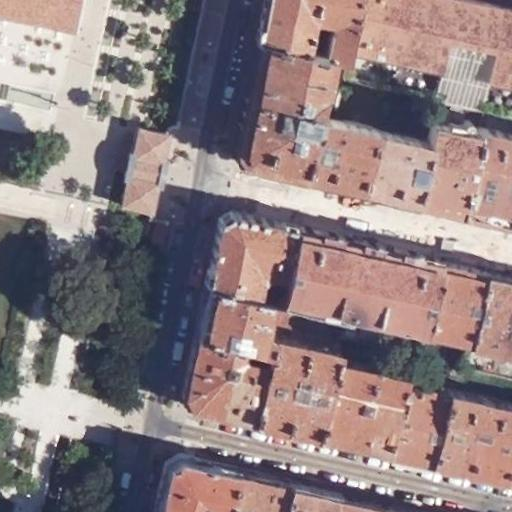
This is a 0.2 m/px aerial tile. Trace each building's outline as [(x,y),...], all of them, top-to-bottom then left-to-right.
[(0,0),(0,10),(74,25),(79,0),(0,0)] [(342,71),(358,0),(264,0),(257,38),(305,49),(313,18),(330,22),(322,53),(331,56),(328,67),(342,71)] [(511,75),(495,71),(508,7),(509,6),(483,0),(358,0),(342,71),(341,76),(437,99),(428,140),(417,201),(460,211),(478,133),(480,127),(484,109),(511,115),(511,75)] [(58,84),(67,46),(0,31),(0,43),(4,44),(0,63),(0,68),(20,73),(28,39),(41,42),(36,64),(46,67),(43,81),(58,84)] [(305,49),(257,38),(234,147),(242,160),(304,175),(317,114),(319,105),(334,108),(337,92),(323,89),(328,67),(331,56),(322,53),(305,49)] [(28,98),(45,107),(54,91),(37,82),(28,98)] [(511,134),(511,115),(484,109),(480,127),(511,134)] [(304,175),(360,187),(372,127),(317,114),(304,175)] [(125,170),(120,195),(154,203),(160,177),(162,177),(168,148),(166,148),(171,122),(137,115),(132,141),(129,140),(123,169),(125,170)] [(360,187),(417,201),(428,140),(372,127),(360,187)] [(460,211),(511,222),(511,140),(478,133),(460,211)] [(287,275),(299,225),(234,210),(219,219),(206,282),(255,293),(259,278),(268,271),(287,275)] [(282,294),(424,327),(440,258),(419,254),(299,225),(287,275),(282,294)] [(440,258),(424,327),(469,337),(485,269),(440,258)] [(463,367),(491,373),(511,378),(511,275),(485,269),(469,337),(463,367)] [(280,313),(282,304),(283,299),(255,293),(206,282),(196,332),(243,343),(271,350),(275,334),(265,328),(269,311),(280,313)] [(189,406),(253,422),(267,363),(239,356),(243,343),(196,332),(183,394),(189,406)] [(321,436),(339,358),(341,350),(275,334),(271,350),(267,363),(253,422),(321,436)] [(404,378),(404,374),(339,358),(321,436),(387,452),(404,378)] [(448,388),(404,378),(387,452),(431,462),(448,388)] [(485,398),(448,388),(431,462),(466,470),(485,398)] [(511,403),(485,398),(466,470),(502,478),(511,439),(511,403)] [(511,439),(502,478),(511,480),(511,439)] [(167,464),(156,511),(225,511),(236,469),(178,456),(167,464)] [(282,511),(290,482),(236,469),(225,511),(282,511)] [(282,511),(331,511),(336,492),(290,482),(282,511)] [(387,511),(389,505),(336,492),(331,511),(387,511)]
